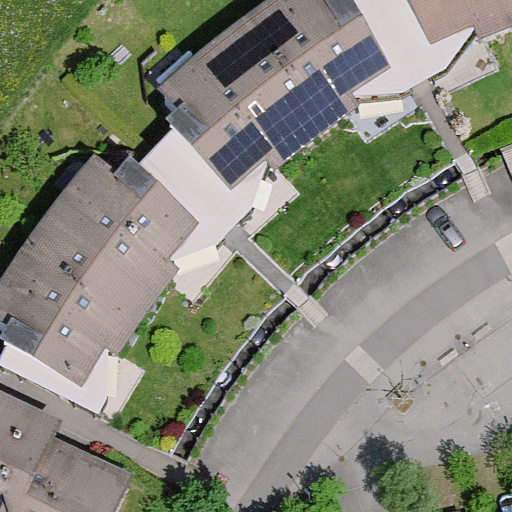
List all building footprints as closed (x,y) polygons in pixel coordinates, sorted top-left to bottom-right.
[(511,0),(411,0),(439,67),(511,37),(511,0)] [(308,7),(242,56),(316,156),(396,98),(338,19),(324,29),(308,7)] [(198,132),(182,143),(235,216),(316,156),(242,56),(177,103),(198,132)] [(511,151),(501,156),(511,181),(511,151)] [(95,184),(46,250),(148,325),(206,246),(128,189),(119,202),(95,184)] [(148,325),(46,250),(0,312),(0,316),(27,336),(13,354),(86,408),(148,325)] [(0,511),(119,511),(128,490),(62,465),(70,445),(0,417),(0,511)]
